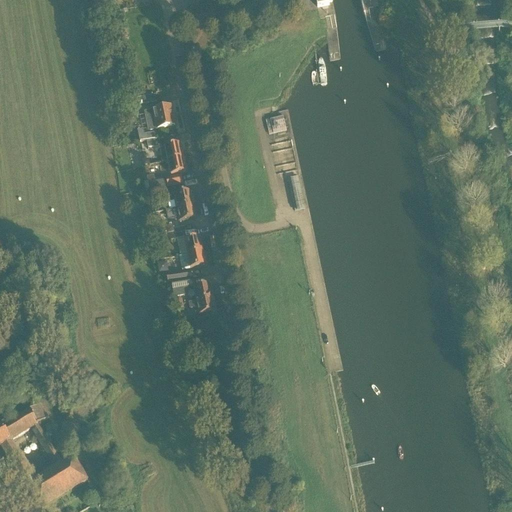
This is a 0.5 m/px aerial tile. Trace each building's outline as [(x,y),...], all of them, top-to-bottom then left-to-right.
[(126,0),(127,9),(149,6),(148,0),(126,0)] [(189,58),(191,57),(200,55),(198,47),(187,49),(189,58)] [(144,105),(156,102),(155,96),(143,99),(142,98),(131,100),(133,107),(144,105)] [(155,131),(175,126),(171,108),(146,113),(148,119),(152,118),(155,131)] [(284,117),(267,119),(269,134),(286,132),(284,117)] [(162,137),(163,145),(174,144),(174,136),(162,137)] [(273,139),(277,172),(287,171),(284,138),(273,139)] [(148,148),(156,147),(155,140),(146,142),(141,144),(142,152),(149,150),(148,148)] [(160,164),(166,163),(183,159),(180,145),(163,148),(157,149),(160,164)] [(183,159),(166,163),(169,176),(186,173),(183,159)] [(167,187),(182,183),(180,176),(166,179),(166,180),(163,181),(155,183),(154,177),(147,178),(148,183),(146,183),(147,191),(156,189),(165,188),(165,187),(167,187)] [(157,196),(166,194),(165,188),(156,189),(147,191),(148,198),(157,196)] [(191,192),(176,195),(175,189),(167,191),(170,203),(173,202),(175,209),(194,205),(193,201),(191,192)] [(194,205),(175,209),(178,223),(196,219),(194,211),(195,211),(194,205)] [(166,237),(174,235),(172,226),(164,228),(166,237)] [(186,255),(202,252),(200,239),(184,242),(186,255)] [(205,266),(202,252),(186,255),(187,256),(178,257),(181,271),(189,269),(205,266)] [(165,262),(155,264),(157,274),(167,272),(165,262)] [(166,277),(167,284),(171,284),(192,279),(190,272),(166,277)] [(192,279),(171,284),(174,298),(185,296),(184,290),(193,288),(192,279)] [(196,302),(213,298),(212,294),(210,285),(193,289),(196,302)] [(213,298),(196,302),(187,304),(189,311),(197,309),(198,316),(215,312),(214,304),(214,303),(213,298)] [(199,317),(185,321),(188,334),(202,331),(199,317)] [(200,358),(198,351),(197,344),(187,346),(190,360),(200,358)] [(86,482),(88,481),(73,456),(72,457),(62,463),(47,438),(39,425),(49,420),(40,405),(2,427),(0,424),(0,449),(2,448),(40,510),(41,510),(41,509),(86,482)]
